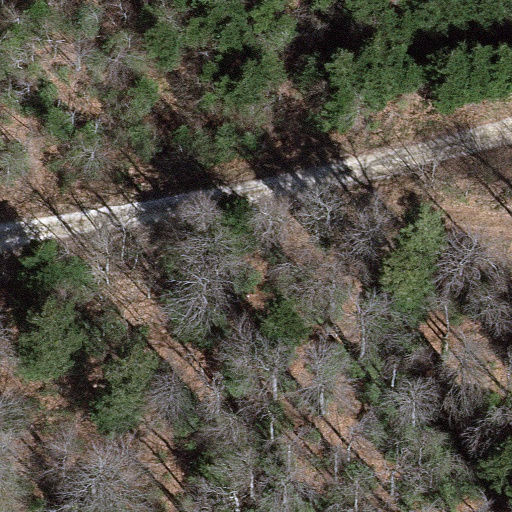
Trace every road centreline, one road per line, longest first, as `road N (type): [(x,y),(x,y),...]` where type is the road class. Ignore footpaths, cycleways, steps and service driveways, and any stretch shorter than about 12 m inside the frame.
road 1 (track): [(511,127),(175,206),(0,232)]
road 2 (track): [(175,206),(511,234)]
